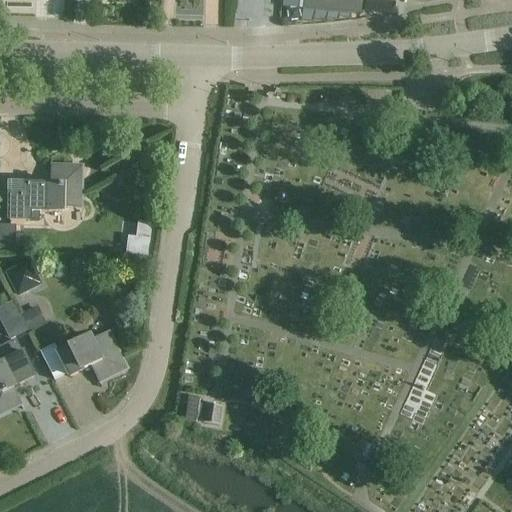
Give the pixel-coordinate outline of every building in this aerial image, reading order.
[(304,0),(303,9),(352,14),(352,6),(362,7),(362,0),(379,0),(395,2),(395,0),(304,0)] [(81,209),(86,210),(86,208),(81,208),(82,168),(52,167),(52,162),(51,162),(50,186),(27,185),(26,194),(8,194),(7,224),(39,224),(40,213),(62,213),(62,209),(81,209)] [(16,227),(0,226),(0,254),(16,255),(16,227)] [(36,309),(21,317),(21,318),(29,333),(44,325),(36,309)] [(21,318),(4,327),(12,343),(17,340),(30,334),(29,333),(21,318)] [(54,382),(68,375),(70,378),(91,368),(101,388),(102,388),(100,383),(127,370),(108,334),(113,332),(112,331),(91,341),(89,337),(58,353),(54,345),(40,353),(54,382)] [(34,378),(22,354),(0,364),(0,416),(20,406),(22,410),(24,410),(13,389),(34,378)] [(218,425),(220,408),(207,407),(205,424),(218,425)]
